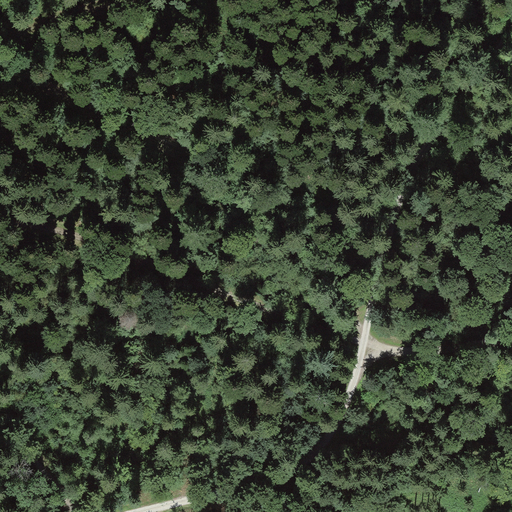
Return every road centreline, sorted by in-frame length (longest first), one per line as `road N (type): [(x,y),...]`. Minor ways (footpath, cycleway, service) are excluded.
road 1 (track): [(511,34),(431,139),(398,202),(363,347),(323,411),(256,456),(146,485)]
road 2 (track): [(511,340),(422,356),(363,347),(35,232),(0,230)]
road 3 (track): [(0,56),(217,173),(365,330)]
road 4 (track): [(0,34),(142,0)]
